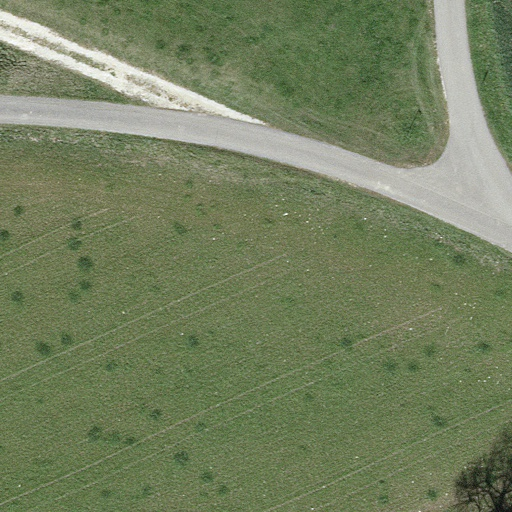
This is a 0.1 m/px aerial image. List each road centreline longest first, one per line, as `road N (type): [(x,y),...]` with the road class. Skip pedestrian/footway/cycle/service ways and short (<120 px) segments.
road 1 (track): [(223,128),(511,230)]
road 2 (track): [(0,35),(223,128)]
road 3 (track): [(0,107),(223,128)]
road 4 (track): [(488,217),(447,0)]
